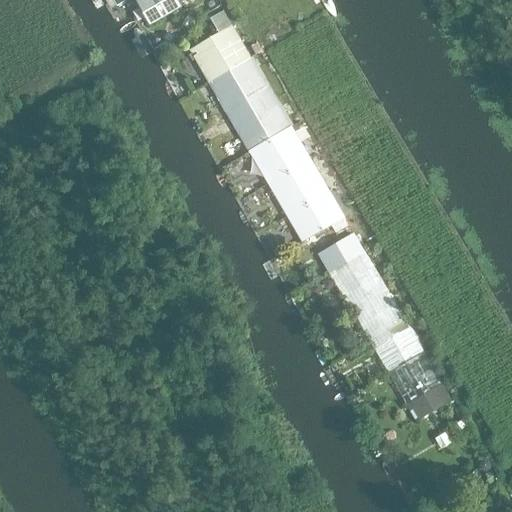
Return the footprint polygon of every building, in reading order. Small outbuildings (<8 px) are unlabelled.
[(148,25),(180,8),(175,0),(140,0),(136,2),(148,25)] [(207,83),(250,58),(223,12),(210,19),(218,33),(188,51),(207,83)] [(207,83),(248,153),(291,128),(250,58),(207,83)] [(300,242),(343,217),(291,128),(248,153),(300,242)] [(327,271),(368,341),(403,320),(362,250),(327,271)] [(387,372),(422,352),(403,320),(368,341),(387,372)] [(450,400),(422,352),(387,372),(416,422),(450,400)]
